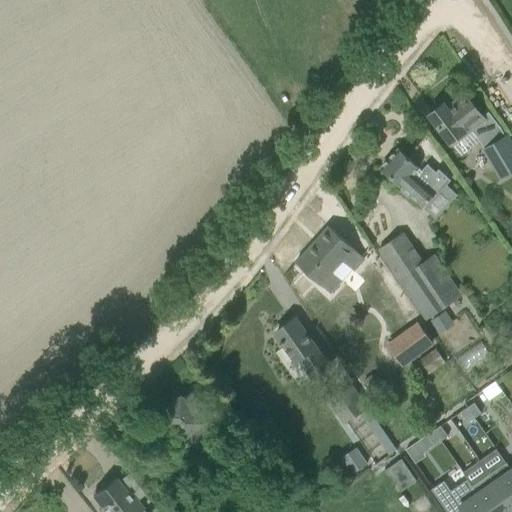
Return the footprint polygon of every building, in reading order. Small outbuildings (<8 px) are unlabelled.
[(451,143),(461,155),(479,141),(501,177),(511,170),(511,141),(508,135),(503,137),(497,130),(500,128),(488,113),(482,117),(466,96),(448,109),(444,104),(429,115),(450,143),(451,143)] [(398,150),(381,168),(401,187),(401,192),(407,198),(412,197),(425,209),(450,181),(438,170),(436,173),(427,165),(421,171),(398,150)] [(333,273),(342,262),(352,271),(363,259),(354,251),(354,250),(328,227),(295,263),(321,286),(329,293),(341,280),(333,273)] [(379,249),(426,319),(458,298),(431,258),(422,263),(402,233),(379,249)] [(453,324),(445,312),(430,322),(439,334),(453,324)] [(281,345),(283,344),(295,361),(299,359),(314,380),(330,369),(315,348),(307,336),(295,319),(275,333),(282,342),(279,344),(281,345)] [(388,346),(402,365),(431,343),(417,324),(388,346)] [(434,349),(417,361),(426,374),(443,363),(434,349)] [(372,376),(364,382),(369,389),(377,383),(372,376)] [(340,393),(356,416),(368,408),(351,385),(340,393)] [(184,436),(197,452),(225,428),(212,412),(208,414),(189,393),(181,400),(178,397),(158,415),(180,440),(184,436)] [(481,413),(474,403),(467,408),(474,418),(481,413)] [(474,418),(467,408),(460,412),(467,423),(474,418)] [(447,436),(440,426),(433,431),(440,441),(447,436)] [(440,441),(433,431),(427,435),(434,446),(440,441)] [(354,448),(340,458),(352,474),(366,465),(354,448)] [(401,459),(386,470),(401,491),(415,481),(401,459)] [(511,472),(505,463),(489,475),(511,508),(511,472)] [(172,493),(159,475),(146,484),(159,502),(172,493)] [(511,511),(511,508),(489,475),(472,486),(489,511),(511,511)] [(148,511),(143,511),(132,497),(129,499),(114,479),(108,484),(103,483),(99,486),(98,491),(91,496),(100,508),(98,510),(99,511),(153,511),(152,510),(148,511)] [(489,511),(472,486),(471,487),(476,495),(461,506),(460,505),(459,506),(463,511),(489,511)]
